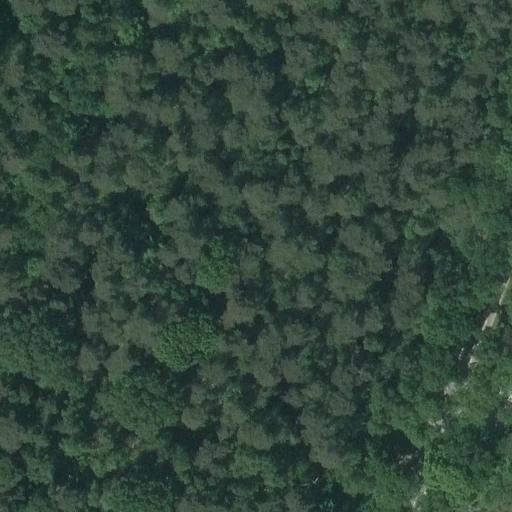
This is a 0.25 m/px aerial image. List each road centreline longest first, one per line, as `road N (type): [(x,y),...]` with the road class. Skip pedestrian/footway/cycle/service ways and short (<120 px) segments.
road 1 (track): [(200,493),(334,0)]
road 2 (tertiary): [(404,511),(511,238)]
road 3 (track): [(168,511),(200,493),(436,430)]
